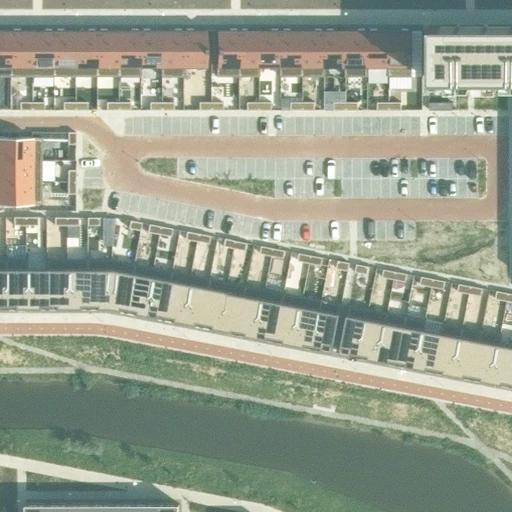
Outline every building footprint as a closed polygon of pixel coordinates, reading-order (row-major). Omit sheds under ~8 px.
[(511,25),(440,25),(429,25),(429,79),(511,79),(511,25)] [(10,30),(0,29),(0,76),(10,76),(10,30)] [(31,30),(10,30),(10,76),(31,76),(31,30)] [(53,30),(31,30),(31,76),(53,76),(53,30)] [(74,30),(53,30),(53,76),(74,76),(74,30)] [(96,30),(74,30),(74,76),(96,76),(96,30)] [(118,30),(96,30),(96,76),(117,76),(118,30)] [(139,30),(118,30),(117,76),(139,76),(139,30)] [(161,30),(139,30),(139,76),(140,76),(140,67),(160,67),(160,76),(161,76),(161,30)] [(182,30),(161,30),(161,76),(182,76),(182,30)] [(205,30),(182,30),(182,76),(183,76),(183,67),(205,67),(205,30)] [(238,30),(215,30),(215,76),(238,76),(238,30)] [(259,30),(238,30),(238,76),(259,76),(259,30)] [(281,30),(259,30),(259,76),(260,76),(260,67),(280,67),(280,76),(281,76),(281,30)] [(302,30),(281,30),(281,76),(302,76),(302,30)] [(324,30),(302,30),(302,76),(324,76),(324,30)] [(346,30),(324,30),(324,76),(325,76),(325,67),(345,67),(345,76),(346,76),(346,30)] [(367,30),(346,30),(346,76),(367,76),(367,30)] [(389,30),(367,30),(367,76),(368,76),(368,83),(388,83),(388,76),(389,76),(389,30)] [(412,30),(389,30),(389,76),(389,88),(411,88),(411,76),(412,30)] [(31,102),(19,102),(19,110),(31,110),(31,102)] [(43,102),(31,102),(31,110),(43,110),(43,102)] [(74,102),(62,102),(62,110),(74,110),(74,102)] [(86,102),(74,102),(74,110),(86,110),(86,102)] [(118,102),(106,102),(106,110),(117,110),(118,102)] [(130,102),(118,102),(117,110),(130,110),(130,102)] [(161,102),(149,102),(149,110),(161,110),(161,102)] [(173,102),(161,102),(161,110),(173,110),(173,102)] [(210,102),(198,102),(198,110),(210,110),(210,102)] [(222,102),(210,102),(210,110),(222,110),(222,102)] [(259,102),(247,102),(247,110),(259,110),(259,102)] [(271,102),(259,102),(259,110),(271,110),(271,102)] [(302,102),(290,102),(290,110),(302,110),(302,102)] [(314,102),(302,102),(302,110),(314,110),(314,102)] [(346,102),(334,102),(334,110),(346,110),(346,102)] [(358,102),(346,102),(346,110),(358,110),(358,102)] [(389,102),(377,102),(377,110),(389,110),(389,102)] [(401,102),(389,102),(389,110),(401,110),(401,102)] [(75,132),(67,132),(67,144),(75,144),(75,132)] [(41,138),(0,137),(0,160),(41,160),(41,138)] [(41,160),(0,160),(0,181),(41,182),(41,160)] [(75,170),(67,170),(67,182),(75,182),(75,170)] [(41,182),(0,181),(0,204),(41,205),(41,182)] [(75,182),(67,182),(67,194),(75,194),(75,182)] [(25,217),(13,217),(13,225),(25,225),(25,217)] [(37,217),(25,217),(25,225),(37,225),(37,217)] [(66,217),(54,217),(54,225),(66,225),(66,217)] [(78,217),(66,217),(66,225),(78,225),(78,217)] [(98,217),(86,217),(86,225),(98,225),(98,217)] [(129,220),(128,228),(139,230),(141,222),(129,220)] [(148,224),(146,232),(158,234),(160,226),(148,224)] [(160,226),(158,234),(170,236),(172,228),(160,226)] [(186,231),(184,239),(196,241),(198,233),(186,231)] [(198,233),(196,241),(208,243),(209,236),(198,233)] [(223,238),(222,246),(234,248),(235,241),(223,238)] [(235,241),(234,248),(245,251),(247,243),(235,241)] [(261,246),(260,253),(271,256),(273,248),(261,246)] [(273,248),(271,256),(283,258),(285,250),(273,248)] [(299,253),(297,261),(309,263),(311,255),(299,253)] [(311,255),(309,263),(321,265),(322,257),(311,255)] [(25,259),(4,259),(4,307),(25,307),(25,259)] [(26,259),(25,259),(25,307),(45,307),(45,259),(44,259),(44,268),(26,268),(26,259)] [(66,259),(45,259),(45,307),(66,307),(66,259)] [(86,259),(66,259),(66,307),(86,307),(86,259)] [(110,259),(86,259),(86,307),(105,307),(110,259)] [(110,259),(105,307),(124,311),(133,263),(110,259)] [(338,260),(336,268),(348,270),(349,262),(338,260)] [(133,263),(124,311),(143,315),(152,267),(133,263)] [(356,264),(355,272),(367,274),(368,266),(356,264)] [(152,267),(143,315),(162,318),(171,270),(152,267)] [(383,269),(382,277),(393,279),(395,271),(383,269)] [(171,270),(162,318),(181,322),(190,274),(171,270)] [(395,271),(393,279),(405,281),(407,274),(395,271)] [(190,274),(181,322),(199,326),(209,277),(190,274)] [(421,276),(420,284),(431,286),(433,279),(421,276)] [(209,277),(199,326),(218,329),(227,281),(209,277)] [(433,279),(431,286),(443,289),(445,281),(433,279)] [(227,281),(218,329),(237,333),(246,285),(227,281)] [(459,284),(457,291),(469,294),(470,286),(459,284)] [(246,285),(237,333),(256,336),(265,288),(246,285)] [(470,286),(469,294),(481,296),(482,288),(470,286)] [(265,288),(256,336),(275,340),(284,292),(265,288)] [(496,291),(495,299),(507,301),(508,293),(496,291)] [(284,292),(275,340),(294,344),(303,296),(284,292)] [(303,296),(294,344),(313,347),(322,299),(303,296)] [(322,299),(313,347),(332,351),(342,303),(322,299)] [(406,315),(397,363),(416,367),(425,319),(427,307),(409,303),(406,315)] [(349,304),(339,352),(359,356),(368,308),(349,304)] [(368,308),(359,356),(378,360),(387,312),(368,308)] [(387,312),(378,360),(397,363),(406,315),(387,312)] [(425,319),(416,367),(435,371),(444,323),(443,322),(441,332),(424,329),(426,319),(425,319)] [(444,323),(435,371),(453,374),(463,326),(444,323)] [(463,326),(453,374),(472,378),(482,330),(463,326)] [(482,330),(472,378),(491,382),(500,334),(482,330)] [(500,334),(491,382),(510,385),(511,374),(511,345),(500,343),(501,334),(500,334)]
